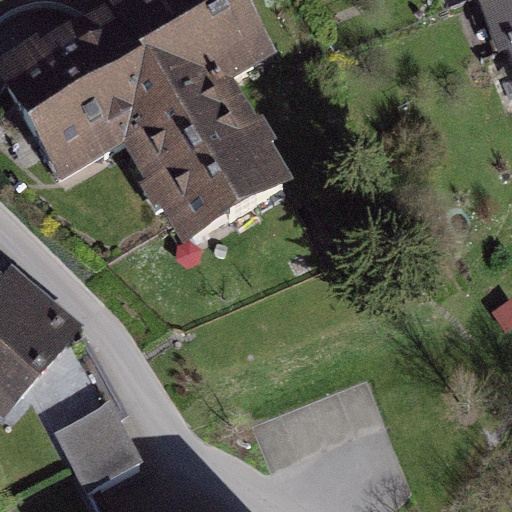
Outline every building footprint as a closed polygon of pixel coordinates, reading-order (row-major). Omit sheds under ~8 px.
[(144,159),(201,254),(304,192),(247,96),(294,68),(253,0),(148,0),(14,80),(83,195),(144,159)] [(476,0),(480,9),(488,6),(502,0),(476,0)] [(511,0),(502,0),(488,6),(511,63),(511,62),(511,0)] [(0,265),(0,413),(16,427),(89,337),(0,265)] [(117,426),(61,455),(91,511),(100,511),(149,487),(117,426)]
